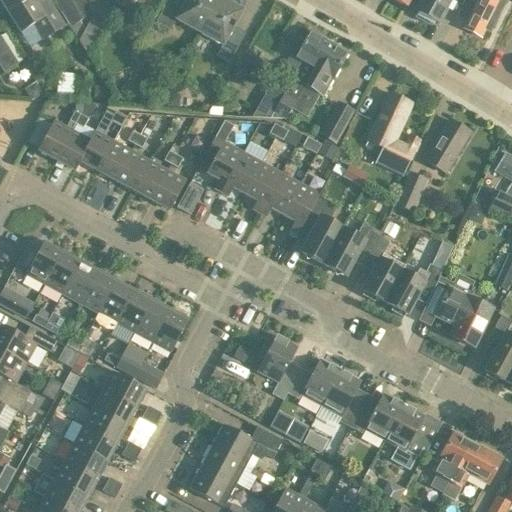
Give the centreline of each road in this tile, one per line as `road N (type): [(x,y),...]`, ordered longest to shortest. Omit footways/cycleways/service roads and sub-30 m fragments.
road 1 (residential): [(214,302),(238,283),(266,276),(308,296),(352,343),(469,396)]
road 2 (residential): [(0,214),(4,205),(39,197),(214,302)]
road 3 (residential): [(133,511),(188,419),(182,376),(214,302)]
road 4 (unclassified): [(511,115),(313,0)]
